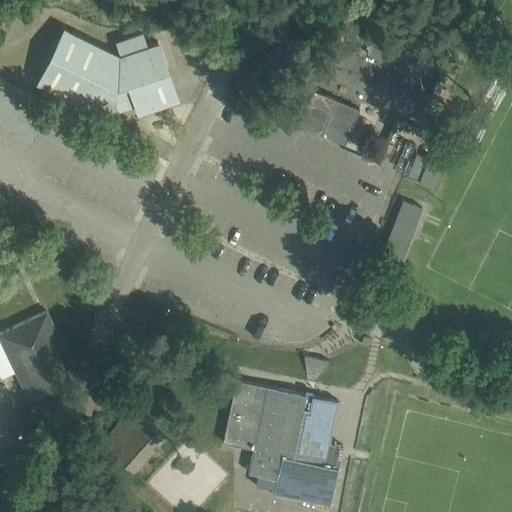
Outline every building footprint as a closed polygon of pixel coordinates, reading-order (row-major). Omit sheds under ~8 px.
[(158,40),(119,53),(65,26),(38,81),(93,108),(97,99),(116,109),(136,102),(139,111),(178,98),(158,40)] [(345,141),(359,107),(313,88),(299,122),(345,141)] [(434,151),(451,158),(452,154),(457,141),(455,140),(440,135),(434,151)] [(432,183),(443,156),(418,146),(407,173),(432,183)] [(422,206),(403,198),(382,249),(402,257),(422,206)] [(56,327),(47,309),(0,331),(0,336),(16,370),(23,367),(37,395),(71,379),(63,361),(71,357),(57,326),(56,327)] [(338,399),(236,377),(223,440),(254,447),(249,470),(258,472),(256,483),(274,487),(274,491),(330,503),(342,443),(329,441),(338,399)] [(134,470),(166,435),(133,406),(102,441),(134,470)]
